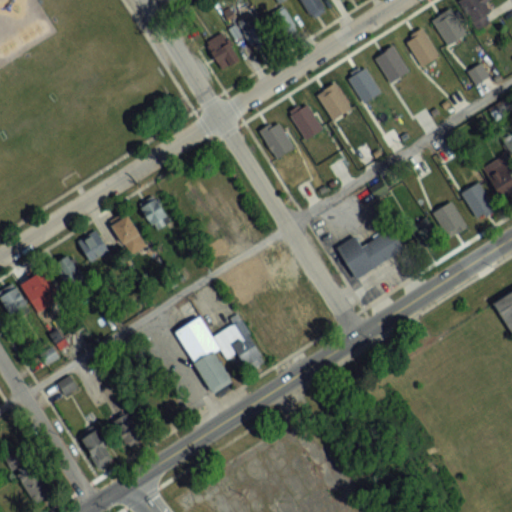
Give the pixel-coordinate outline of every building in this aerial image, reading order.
[(326,11),(320,0),(301,0),(309,18),(326,11)] [(462,0),(460,1),(477,29),(496,17),(486,0),(462,0)] [(285,7),(269,16),(280,36),(296,27),(285,7)] [(434,21),(449,44),(465,34),(451,11),(434,21)] [(240,24),(253,50),(271,42),(258,15),(240,24)] [(421,67),(439,57),(423,29),(405,40),(421,67)] [(207,42),(222,71),(241,61),(226,33),(207,42)] [(348,75),(362,103),(380,94),(366,66),(348,75)] [(316,95),(334,121),(352,108),(335,83),(316,95)] [(291,114),(306,139),(323,130),(307,104),(291,114)] [(294,147),(277,119),(259,130),(277,158),(294,147)] [(511,196),(511,168),(501,149),(484,158),(507,199),(511,196)] [(496,208),(478,182),(461,194),(479,220),(496,208)] [(161,208),(153,197),(140,206),(148,217),(161,208)] [(433,213),(449,238),(468,227),(452,201),(433,213)] [(125,214),(110,226),(132,253),(146,241),(125,214)] [(354,276),(334,245),(352,233),(359,244),(388,226),(401,246),(354,276)] [(110,252),(98,229),(78,240),(90,262),(110,252)] [(55,262),(67,286),(83,278),(71,254),(55,262)] [(63,300),(47,268),(21,280),(36,313),(63,300)] [(15,283),(0,291),(0,296),(11,318),(28,309),(15,283)] [(511,335),(490,300),(511,286),(511,335)] [(190,324),(197,337),(206,333),(199,319),(190,324)] [(265,361),(242,319),(212,335),(226,360),(239,354),(248,370),(265,361)] [(214,394),(234,381),(213,350),(193,363),(214,394)] [(143,433),(125,413),(112,424),(131,445),(143,433)] [(115,460),(97,426),(80,434),(98,469),(115,460)] [(35,504),(54,492),(35,462),(16,473),(35,504)]
